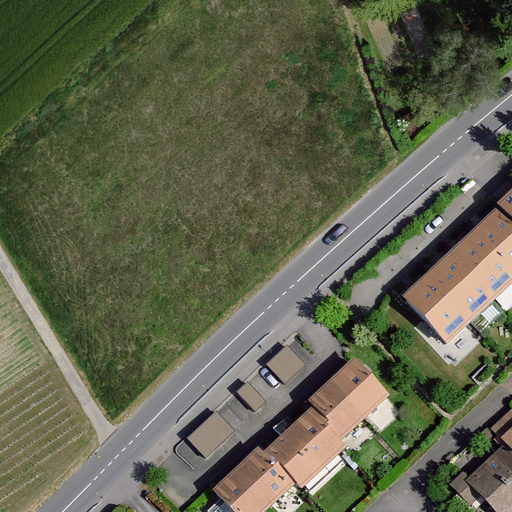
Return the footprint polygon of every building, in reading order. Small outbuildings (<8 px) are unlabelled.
[(511,196),(497,210),(511,226),(511,196)] [(511,277),(511,231),(496,215),(473,236),(511,277)] [(494,305),(511,288),(511,277),(473,236),(450,257),(494,305)] [(471,326),(494,305),(450,257),(427,279),(471,326)] [(448,347),(471,326),(427,279),(404,300),(448,347)] [(289,348),(269,367),(287,386),(307,367),(289,348)] [(343,445),(390,401),(359,367),(315,407),(321,413),(268,463),(262,456),(218,497),(232,511),(272,511),(300,486),(306,492),(349,452),(343,445)] [(250,384),(239,394),(257,415),(268,405),(250,384)] [(218,414),(189,442),(207,461),(237,434),(218,414)] [(511,511),(511,417),(496,432),(511,448),(473,486),(498,511),(511,511)]
